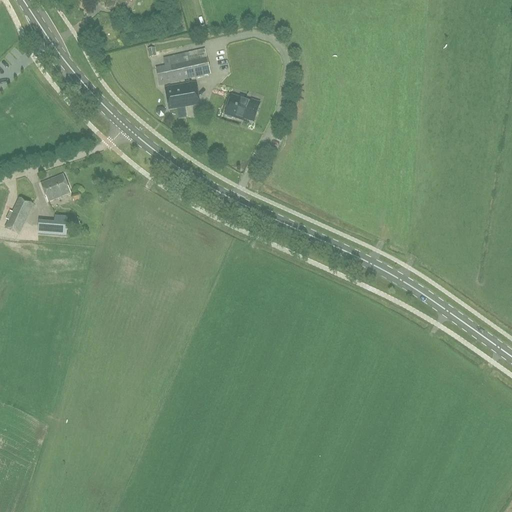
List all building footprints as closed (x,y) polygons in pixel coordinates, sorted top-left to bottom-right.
[(108,0),(106,8),(122,14),(123,14),(121,13),(126,0),(108,0)] [(156,56),(155,50),(155,49),(148,50),(149,57),(156,56)] [(165,67),(156,69),(159,86),(210,75),(207,58),(165,67)] [(169,108),(199,103),(196,83),(166,89),(169,108)] [(232,97),(226,115),(227,116),(227,118),(232,119),(233,118),(240,120),(241,118),(254,122),(259,106),(232,97)] [(48,203),(71,194),(63,175),(41,184),(48,203)] [(18,236),(32,205),(20,199),(6,230),(18,236)] [(54,222),(53,236),(66,237),(68,217),(54,216),(54,222)]
